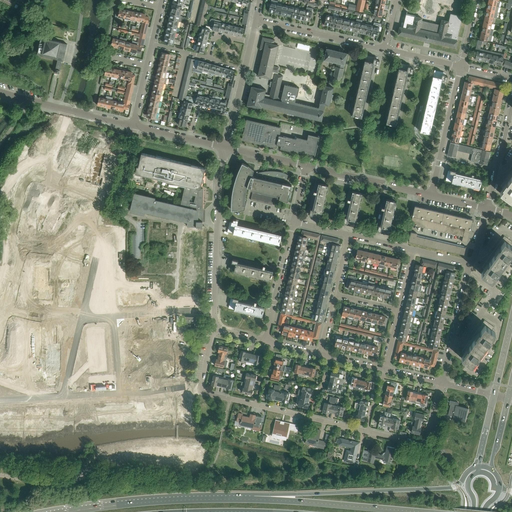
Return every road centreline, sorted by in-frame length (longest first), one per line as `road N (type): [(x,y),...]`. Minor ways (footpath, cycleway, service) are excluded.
road 1 (primary): [(459,484),(254,499)]
road 2 (primary): [(254,499),(67,511)]
road 3 (primary): [(420,511),(254,499)]
road 4 (residential): [(214,311),(226,147)]
road 5 (residential): [(430,195),(461,67)]
road 6 (residential): [(430,195),(306,166)]
road 7 (residential): [(263,340),(292,221)]
road 8 (residential): [(441,382),(470,263)]
road 9 (residential): [(441,382),(425,441),(366,430)]
road 10 (residential): [(255,404),(200,391),(215,329)]
